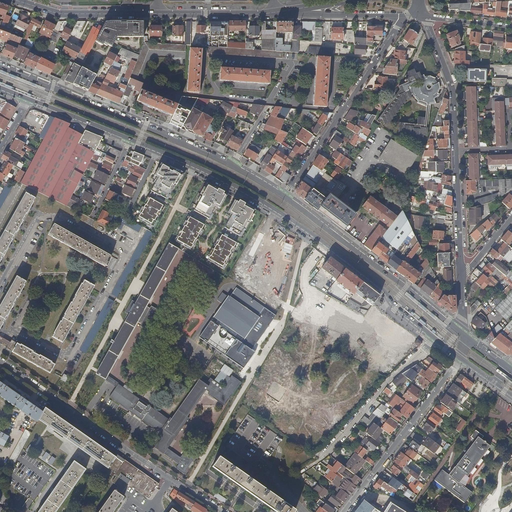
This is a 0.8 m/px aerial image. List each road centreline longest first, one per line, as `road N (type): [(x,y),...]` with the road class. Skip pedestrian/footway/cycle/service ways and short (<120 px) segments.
road 1 (primary): [(157,149),(283,213),(434,338)]
road 2 (tertiary): [(293,9),(67,14),(10,0)]
road 3 (primary): [(231,166),(0,67)]
road 4 (primary): [(464,335),(283,196)]
road 5 (residential): [(403,16),(283,196)]
road 6 (residential): [(168,478),(0,362)]
road 7 (residential): [(344,511),(461,358)]
road 8 (residential): [(302,470),(434,338)]
road 9 (residential): [(456,151),(453,91),(424,17)]
road 10 (residential): [(460,271),(456,151)]
